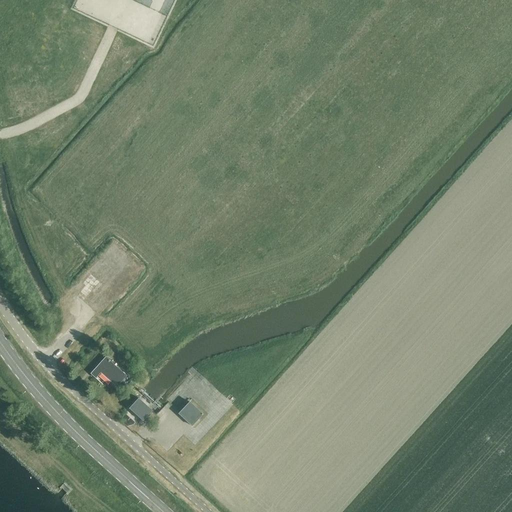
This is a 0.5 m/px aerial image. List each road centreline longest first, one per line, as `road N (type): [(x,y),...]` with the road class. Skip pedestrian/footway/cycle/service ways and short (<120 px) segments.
road 1 (unclassified): [(208,511),(53,371),(0,302)]
road 2 (primary): [(164,511),(73,430),(0,340)]
road 3 (track): [(0,410),(108,511)]
